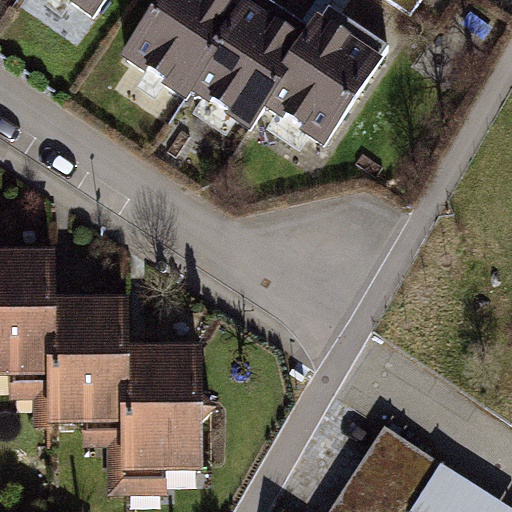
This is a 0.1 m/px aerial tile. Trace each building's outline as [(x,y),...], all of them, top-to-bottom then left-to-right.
[(38,0),(93,41),(124,0),(38,0)] [(185,0),(122,94),(179,132),(191,114),(257,17),(230,0),(185,0)] [(191,114),(248,152),(260,136),(326,38),(269,0),(268,0),(257,17),(191,114)] [(433,0),(386,0),(418,22),(433,0)] [(260,136),(317,174),(394,60),(337,21),(326,38),(260,136)] [(73,259),(0,259),(0,384),(73,385),(73,308),(73,259)] [(149,309),(73,308),(73,385),(73,433),(149,433),(149,354),(149,309)] [(223,354),(149,354),(149,433),(149,479),(223,479),(223,354)] [(388,429),(333,511),(417,511),(447,467),(388,429)] [(511,511),(511,510),(447,467),(417,511),(511,511)]
